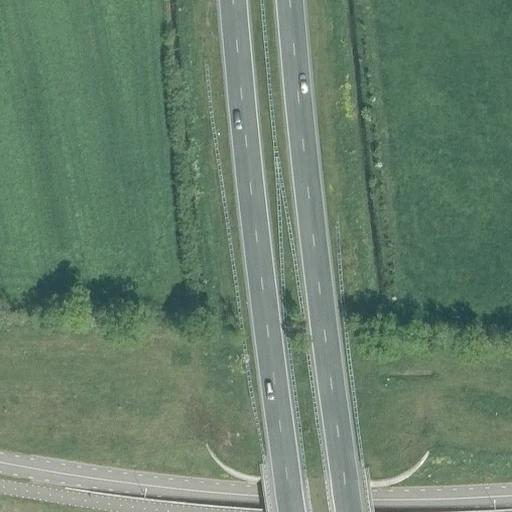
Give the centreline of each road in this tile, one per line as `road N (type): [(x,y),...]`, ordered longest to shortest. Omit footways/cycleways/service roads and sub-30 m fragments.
road 1 (trunk): [(348,511),(288,0)]
road 2 (trunk): [(230,0),(289,511)]
road 3 (tertiary): [(511,496),(263,496),(0,462)]
